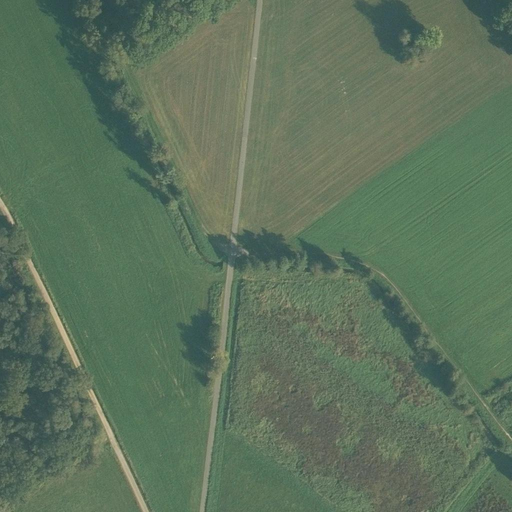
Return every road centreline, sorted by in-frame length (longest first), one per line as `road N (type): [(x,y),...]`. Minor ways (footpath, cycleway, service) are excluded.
road 1 (track): [(511,440),(376,268),(352,257),(231,251)]
road 2 (track): [(143,511),(0,211)]
road 3 (track): [(231,251),(207,239),(99,0)]
road 4 (track): [(231,251),(200,511)]
road 5 (track): [(260,0),(231,251)]
